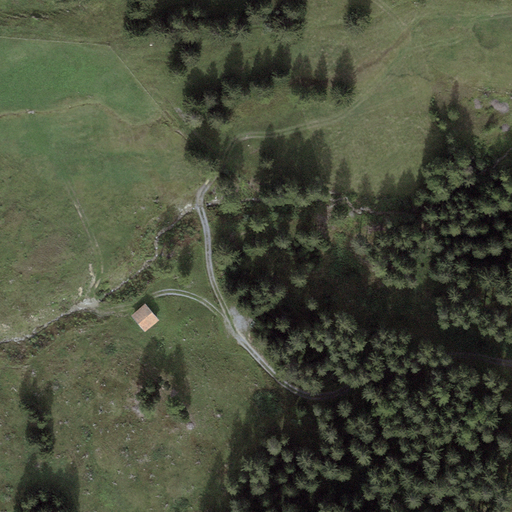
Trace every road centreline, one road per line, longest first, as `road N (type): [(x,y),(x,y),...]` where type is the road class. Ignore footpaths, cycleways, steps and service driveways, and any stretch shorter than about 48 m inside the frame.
road 1 (track): [(221,164),(199,203),(209,275),(239,340),(288,386),(320,399),(337,394),(348,377),(332,358),(334,343),(355,333),(433,340),(511,365)]
road 2 (track): [(104,310),(160,292),(187,293),(239,340)]
